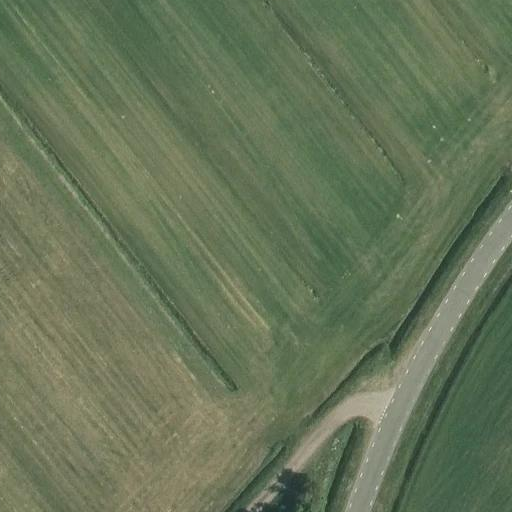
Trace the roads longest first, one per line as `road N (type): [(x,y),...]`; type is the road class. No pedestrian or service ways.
road 1 (tertiary): [(356,511),(442,321),(511,221)]
road 2 (track): [(399,405),(356,402),(246,511)]
